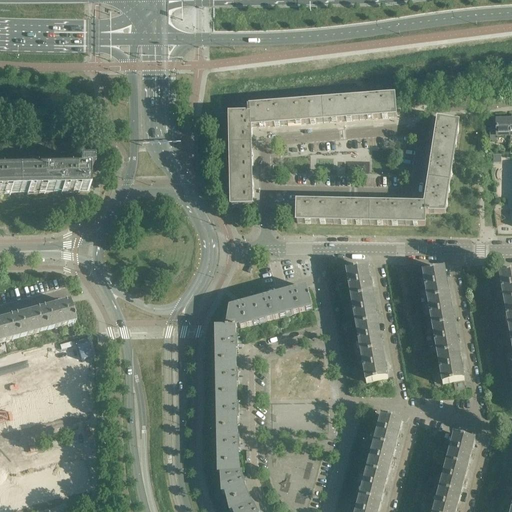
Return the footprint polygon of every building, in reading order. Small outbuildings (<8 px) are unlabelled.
[(396,118),(396,109),(395,99),(359,101),(360,121),(396,118)] [(360,121),(359,101),(322,104),(324,124),(360,121)] [(324,124),(322,104),(286,107),(287,126),(324,124)] [(287,126),(286,107),(250,109),(248,109),(248,116),(250,116),(251,129),(287,126)] [(252,147),(251,129),(250,116),(248,116),(230,117),(231,147),(252,147)] [(510,137),(510,120),(496,121),(497,125),(497,137),(510,137)] [(454,155),(459,125),(438,122),(434,152),(454,155)] [(252,177),(252,147),(231,147),(231,177),(252,177)] [(450,185),(454,155),(434,152),(429,182),(450,185)] [(0,194),(88,193),(88,171),(91,171),(91,165),(77,165),(77,171),(83,171),(83,174),(0,175),(0,194)] [(253,207),(252,177),(231,177),(232,208),(253,207)] [(445,215),(450,185),(429,182),(425,207),(426,207),(425,215),(445,215)] [(334,225),(334,205),(298,204),(297,224),(334,225)] [(370,225),(371,206),(334,205),(334,225),(370,225)] [(407,226),(407,207),(371,206),(370,225),(407,226)] [(425,227),(425,215),(426,207),(425,207),(407,207),(407,226),(425,227)] [(372,297),(369,281),(367,269),(347,273),(352,301),(372,297)] [(449,299),(446,282),(444,271),(423,274),(428,302),(449,299)] [(511,302),(511,273),(500,276),(505,304),(511,302)] [(313,310),(308,290),(307,289),(280,296),(286,317),(313,310)] [(286,317),(280,296),(254,303),(259,324),(286,317)] [(377,325),(374,308),(372,297),(352,301),(357,328),(377,325)] [(453,326),(451,310),(449,299),(428,302),(433,330),(453,326)] [(0,342),(75,326),(70,303),(47,308),(48,312),(55,310),(56,314),(49,315),(50,317),(39,320),(39,319),(27,322),(28,325),(15,328),(16,333),(0,336),(0,342)] [(259,324),(254,303),(230,310),(226,329),(236,329),(240,328),(241,329),(259,324)] [(382,352),(379,336),(377,325),(357,328),(361,356),(382,352)] [(458,354),(455,337),(453,326),(433,330),(438,357),(458,354)] [(237,363),(237,345),(236,329),(226,329),(216,329),(216,330),(217,363),(237,363)] [(387,380),(384,363),(382,352),(361,356),(366,384),(387,380)] [(463,382),(460,365),(458,354),(438,357),(443,385),(454,383),(463,382)] [(238,397),(237,378),(237,363),(217,363),(217,397),(238,397)] [(77,378),(0,399),(0,426),(84,404),(77,378)] [(465,390),(463,382),(454,383),(455,392),(465,390)] [(238,430),(238,412),(238,397),(217,397),(218,431),(238,430)] [(394,451),(399,432),(402,422),(382,417),(374,445),(394,451)] [(239,449),(239,446),(238,430),(218,431),(219,466),(240,465),(239,449)] [(467,470),(472,451),(474,442),(454,436),(447,464),(467,470)] [(387,477),(392,461),(394,451),(374,445),(367,472),(387,477)] [(76,458),(0,478),(0,505),(83,483),(76,458)] [(460,497),(464,480),(467,470),(447,464),(440,491),(460,497)] [(249,497),(243,482),(241,478),(240,465),(219,466),(219,471),(221,471),(223,491),(225,491),(229,506),(249,497)] [(380,504),(385,488),(387,477),(367,472),(360,499),(380,504)] [(455,511),(457,507),(460,497),(440,491),(434,511),(455,511)] [(255,511),(249,497),(229,506),(230,510),(232,509),(233,511),(255,511)] [(378,511),(380,504),(360,499),(356,511),(378,511)]
